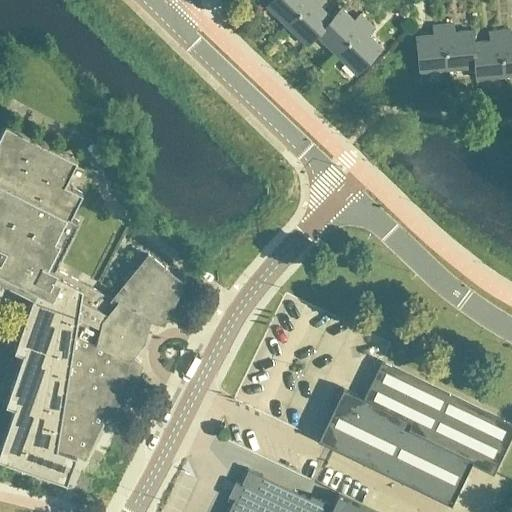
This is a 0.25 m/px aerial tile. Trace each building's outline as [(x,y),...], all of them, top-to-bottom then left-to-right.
[(286,27),(311,0),(273,0),(266,7),(286,27)] [(306,46),(315,37),(330,20),(318,7),(325,1),(323,0),(311,0),(286,27),(306,46)] [(315,37),(335,56),(367,24),(359,16),(353,22),(340,10),(330,20),(315,37)] [(374,31),(367,24),(335,56),(355,76),(381,50),(368,37),(374,31)] [(447,71),(474,69),(473,44),(471,33),(454,34),(452,25),(442,26),(447,71)] [(415,38),(419,74),(447,71),(442,26),(432,28),(433,36),(415,38)] [(509,31),(498,32),(504,77),(511,76),(511,39),(510,40),(509,31)] [(476,80),(504,77),(498,32),(488,34),(489,42),(473,44),(474,69),(476,80)] [(0,277),(36,296),(34,299),(33,299),(14,351),(23,355),(5,405),(14,408),(0,449),(0,460),(68,484),(76,457),(86,462),(108,417),(115,420),(142,366),(130,356),(143,340),(148,320),(163,323),(183,283),(149,255),(113,298),(56,269),(80,220),(71,216),(83,192),(65,184),(78,160),(6,125),(0,136),(0,277)] [(343,388),(323,430),(318,440),(451,505),(471,463),(493,474),(511,433),(511,425),(382,363),(364,398),(343,388)] [(373,511),(339,495),(333,506),(312,496),(310,499),(249,469),(242,484),(238,482),(231,498),(234,500),(228,511),(373,511)]
